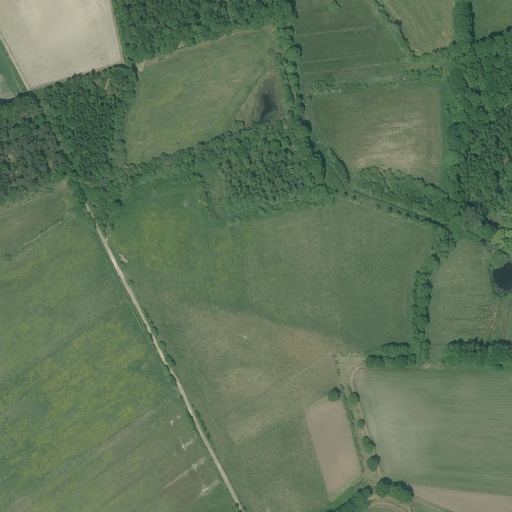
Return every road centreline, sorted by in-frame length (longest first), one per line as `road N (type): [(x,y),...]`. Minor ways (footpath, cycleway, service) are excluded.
road 1 (track): [(350,511),(380,485),(351,373),(420,365),(426,278),(460,225),(460,0)]
road 2 (track): [(0,36),(241,511)]
